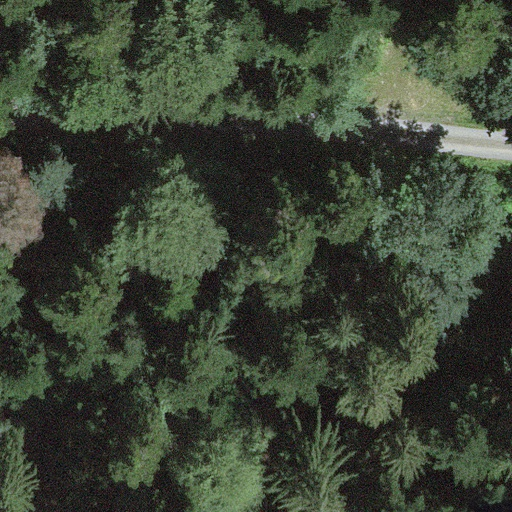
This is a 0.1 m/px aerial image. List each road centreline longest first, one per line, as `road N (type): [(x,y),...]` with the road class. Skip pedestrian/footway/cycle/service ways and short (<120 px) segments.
road 1 (track): [(0,118),(174,118),(511,151)]
road 2 (track): [(23,0),(174,118)]
